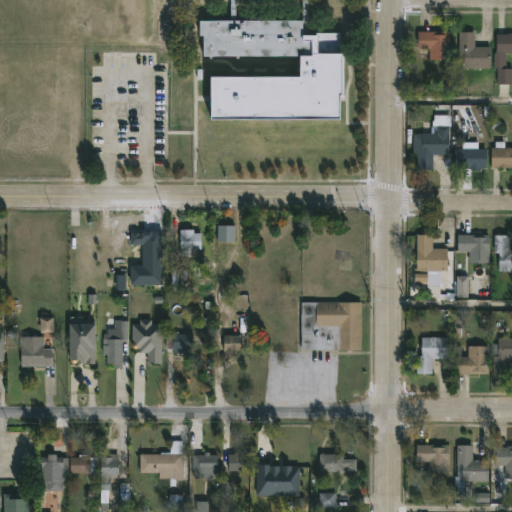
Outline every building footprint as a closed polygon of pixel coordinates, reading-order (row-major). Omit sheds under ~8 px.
[(311,0),(311,39),(340,39),(340,117),(213,117),(213,77),(302,77),(302,56),(205,56),(205,19),(234,19),(234,0),(311,0)] [(448,31),(448,59),(429,59),(429,48),(416,48),(416,31),(448,31)] [(473,34),(473,46),(489,46),(489,67),(463,67),(463,63),(457,63),(457,31),(473,31),(473,34)] [(511,52),(498,52),(493,52),(494,34),(511,34),(511,52)] [(511,85),(511,71),(497,71),(497,85),(511,85)] [(352,72),(337,72),(337,91),(352,91),(352,72)] [(353,98),(336,98),(336,118),(353,118),(353,98)] [(449,152),(449,154),(432,155),(432,169),(417,170),(416,153),(413,153),(412,133),(431,132),(431,121),(433,121),(433,115),(450,114),(450,126),(448,126),(449,152)] [(331,129),(310,129),(310,146),(331,146),(331,129)] [(336,151),(354,151),(354,129),(336,129),(336,151)] [(236,158),(280,158),(280,131),(236,131),(236,158)] [(284,158),(302,158),(302,137),(284,137),(284,158)] [(503,141),(503,147),(511,147),(511,168),(490,168),(490,147),(494,147),(494,141),(503,141)] [(476,142),(477,148),(484,148),(485,166),(477,167),(477,168),(453,167),(453,148),(461,148),(461,142),(476,142)] [(207,167),(228,167),(228,150),(207,150),(207,167)] [(330,150),(310,150),(310,166),(330,166),(330,150)] [(336,170),(357,170),(357,155),(336,155),(336,170)] [(196,229),(196,233),(203,233),(203,248),(194,248),(194,256),(183,256),(183,229),(196,229)] [(431,236),(431,248),(446,247),(446,269),(416,269),(416,264),(414,264),(415,234),(431,234),(431,236)] [(488,234),(487,262),(468,263),(468,252),(456,252),(456,234),(488,234)] [(509,235),(509,249),(511,249),(511,270),(497,270),(497,252),(492,252),(493,234),(509,235)] [(338,350),(302,350),(302,301),(360,302),(360,350),(338,350)] [(85,316),(85,324),(99,324),(99,364),(83,364),(83,360),(73,360),(73,316),(85,316)] [(123,339),(124,363),(108,364),(107,355),(104,355),(104,339),(122,338),(122,321),(129,321),(129,339),(123,339)] [(182,332),(182,333),(194,334),(194,353),(174,352),(174,349),(167,349),(167,333),(182,332)] [(45,336),(45,348),(54,348),(54,366),(22,366),(21,336),(45,336)] [(430,373),(414,373),(414,355),(419,355),(419,337),(446,337),(446,359),(430,359),(430,373)] [(240,338),(225,338),(225,353),(240,353),(240,338)] [(511,338),(511,360),(508,360),(508,374),(492,374),(490,343),(496,343),(496,338),(511,338)] [(475,373),(454,373),(454,356),(456,356),(457,346),(487,346),(487,373),(475,373)] [(183,449),(183,479),(160,479),(160,472),(141,472),(141,454),(171,454),(170,440),(183,440),(183,449)] [(447,444),(446,473),(428,472),(428,462),(416,462),(416,444),(447,444)] [(472,446),(472,460),(487,460),(488,480),(470,480),(470,483),(463,483),(463,493),(454,493),(454,481),(461,481),(461,476),(456,476),(456,445),(472,445),(472,446)] [(511,446),(511,478),(503,478),(504,466),(491,466),(492,447),(511,446)] [(211,452),(210,454),(218,455),(218,479),(195,479),(195,470),(193,469),(193,455),(205,455),(205,452),(211,452)] [(240,452),(240,455),(248,454),(249,470),(229,471),(229,454),(240,452)] [(58,454),(58,457),(69,458),(69,480),(64,480),(64,491),(48,491),(48,481),(47,481),(47,483),(43,483),(43,481),(42,481),(42,457),(49,457),(49,454),(58,454)] [(89,454),(89,456),(91,457),(98,457),(98,472),(71,473),(71,457),(80,457),(80,454),(89,454)] [(325,454),(344,454),(344,459),(356,459),(356,472),(320,471),(321,454),(325,454)] [(119,479),(112,479),(112,475),(111,475),(111,490),(109,490),(109,511),(101,511),(101,457),(119,457),(119,479)] [(319,493),(320,508),(337,507),(336,492),(319,493)] [(29,493),(29,511),(0,511),(4,511),(4,494),(29,493)]
